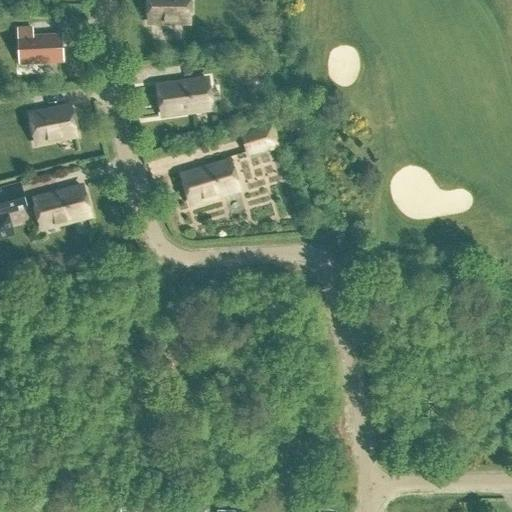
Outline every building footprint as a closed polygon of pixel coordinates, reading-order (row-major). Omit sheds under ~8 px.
[(188,0),(147,0),(148,22),(188,22),(188,0)] [(18,30),(18,37),(17,37),(19,64),(62,62),(60,35),(32,37),(32,29),(18,30)] [(157,87),(161,116),(211,109),(206,80),(157,87)] [(35,144),(74,136),(69,107),(29,115),(35,144)] [(240,134),(247,158),(281,148),(273,124),(240,134)] [(181,176),(189,204),(237,190),(228,161),(181,176)] [(41,229),(89,216),(81,187),(33,200),(41,229)] [(2,191),(0,191),(0,215),(9,213),(2,191)]
